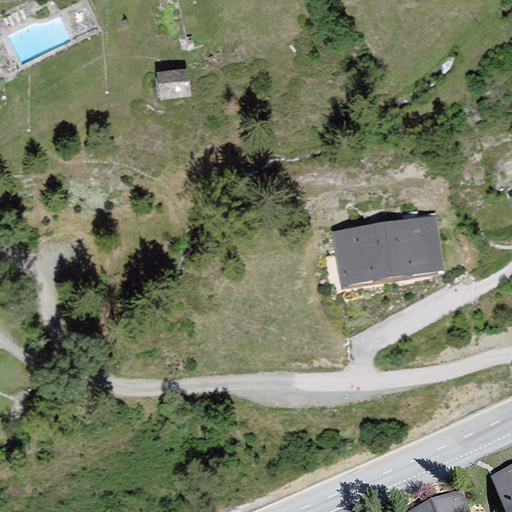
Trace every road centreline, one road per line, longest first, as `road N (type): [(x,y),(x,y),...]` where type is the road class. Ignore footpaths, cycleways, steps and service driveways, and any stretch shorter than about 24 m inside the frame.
road 1 (unclassified): [(511,375),(360,372),(142,386)]
road 2 (tertiary): [(288,511),(511,419)]
